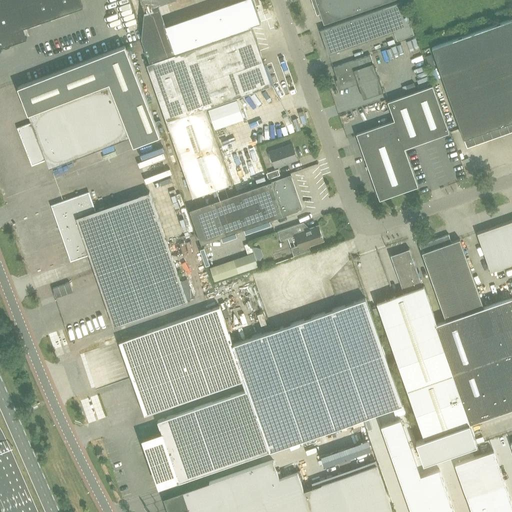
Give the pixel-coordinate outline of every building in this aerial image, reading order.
[(23,27),(62,14),(83,6),(80,0),(0,0),(0,46),(11,43),(23,39),(26,38),(23,27)] [(141,0),(145,9),(140,36),(149,62),(147,63),(168,120),(193,196),(212,189),(217,188),(232,182),(205,107),(269,85),(271,84),(251,27),(262,23),(254,0),(241,0),(202,15),(184,21),(167,27),(159,4),(171,0),(141,0)] [(311,0),(317,14),(320,13),(324,24),(391,0),(311,0)] [(320,30),(329,54),(395,30),(398,39),(415,33),(404,0),(325,28),(320,30)] [(511,18),(432,47),(465,138),(511,121),(511,18)] [(126,128),(130,137),(133,146),(160,135),(125,45),(99,55),(109,82),(119,109),(126,128)] [(357,79),(358,83),(363,98),(383,91),(370,54),(333,67),(340,87),(351,83),(355,82),(354,80),(357,79)] [(25,146),(119,109),(109,82),(99,55),(18,87),(28,113),(32,122),(18,128),(25,146)] [(418,186),(405,148),(425,141),(449,132),(433,85),(388,101),(395,120),(357,133),(363,153),(367,163),(376,188),(377,192),(380,199),(418,186)] [(46,159),(126,128),(119,109),(25,146),(32,164),(46,159)] [(130,137),(126,128),(46,159),(49,168),(130,137)] [(292,143),(290,144),(270,151),(275,167),(297,159),(292,143)] [(278,169),(266,173),(268,179),(280,174),(278,169)] [(291,174),(215,200),(191,209),(203,243),(275,218),(275,217),(297,210),(301,205),(291,177),(292,177),(291,174)] [(114,326),(116,325),(188,300),(150,192),(95,211),(89,192),(52,205),(71,260),(89,254),(114,326)] [(511,220),(477,232),(491,271),(511,263),(511,220)] [(318,225),(316,226),(296,233),(300,245),(291,248),(294,255),(311,249),(309,245),(323,240),(318,225)] [(294,234),(291,226),(278,231),(281,239),(294,234)] [(457,305),(480,297),(460,238),(451,241),(449,234),(433,239),(433,241),(457,305)] [(484,306),(480,297),(457,305),(433,241),(429,243),(429,241),(428,241),(425,239),(421,241),(419,244),(421,248),(424,249),(425,251),(422,252),(446,320),(484,306)] [(255,247),(252,248),(253,251),(257,261),(260,260),(263,255),(261,248),(255,247)] [(435,324),(437,323),(424,285),(423,286),(409,248),(390,255),(404,292),(377,302),(391,342),(394,352),(425,438),(415,441),(423,463),(477,444),(470,422),(435,324)] [(253,251),(234,258),(210,267),(215,281),(239,272),(258,265),(257,261),(253,251)] [(511,296),(437,323),(435,324),(470,422),(511,407),(511,296)] [(249,389),(270,450),(278,447),(402,404),(385,355),(382,345),(365,298),(292,323),(233,343),(245,379),(249,389)] [(220,306),(119,341),(145,414),(245,379),(233,343),(220,306)] [(143,439),(154,471),(159,485),(178,479),(179,482),(270,450),(249,389),(158,420),(162,432),(143,439)] [(400,419),(381,425),(411,511),(454,511),(439,469),(421,475),(400,419)] [(511,511),(511,503),(493,450),(455,463),(472,511),(511,511)] [(273,460),(164,497),(168,511),(392,511),(376,465),(305,490),(298,472),(279,478),(273,460)]
